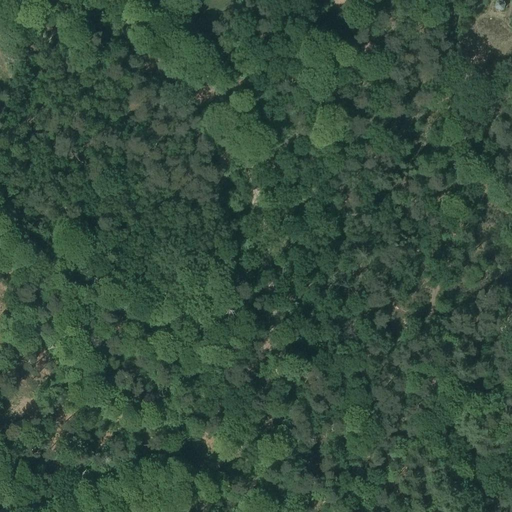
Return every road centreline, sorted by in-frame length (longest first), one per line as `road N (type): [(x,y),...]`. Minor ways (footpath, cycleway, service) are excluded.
road 1 (unknown): [(301,0),(351,249),(344,317),(358,370),(345,464),(359,511)]
road 2 (track): [(412,511),(395,482),(391,418),(427,338),(482,84),(511,52)]
road 3 (track): [(86,0),(205,78),(238,119),(281,337),(275,379)]
road 4 (track): [(275,379),(241,441),(209,466),(88,511)]
